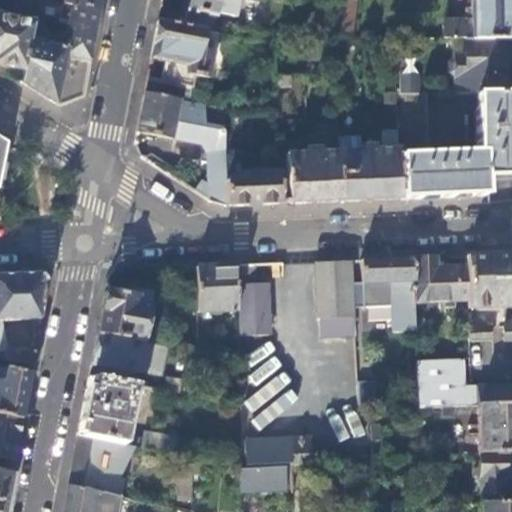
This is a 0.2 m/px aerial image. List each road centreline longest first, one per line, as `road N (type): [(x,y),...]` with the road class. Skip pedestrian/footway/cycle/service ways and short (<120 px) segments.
road 1 (residential): [(205,237),(511,224)]
road 2 (residential): [(85,242),(32,511)]
road 3 (residential): [(99,168),(130,0)]
road 4 (residential): [(99,168),(205,237)]
road 5 (residential): [(85,242),(205,237)]
